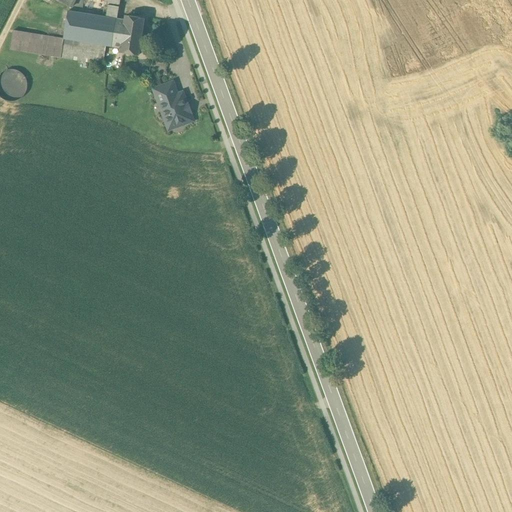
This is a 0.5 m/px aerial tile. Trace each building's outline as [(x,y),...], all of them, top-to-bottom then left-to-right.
[(119,7),(108,5),(106,17),(117,19),(119,7)] [(106,17),(76,12),(77,10),(74,10),(74,12),(68,11),(63,39),(106,46),(120,48),(125,20),(117,19),(106,17)] [(495,53),(470,10),(462,14),(487,58),(495,53)] [(143,19),(127,16),(126,16),(125,17),(126,17),(125,20),(120,48),(120,51),(119,52),(121,53),(121,52),(137,55),(138,55),(138,54),(144,20),(144,19),(143,19)] [(63,39),(13,30),(10,50),(60,58),(63,39)] [(106,46),(63,39),(60,58),(103,65),(106,46)] [(26,91),(27,85),(26,79),(22,74),(17,71),(11,70),(5,71),(0,74),(0,97),(5,100),(11,102),(17,100),(22,97),(26,91)] [(173,83),(154,90),(159,103),(163,101),(163,100),(177,95),(173,83)] [(177,95),(163,100),(163,101),(159,103),(169,129),(174,127),(174,129),(183,126),(182,124),(192,120),(190,113),(187,104),(186,104),(182,93),(177,95)]
